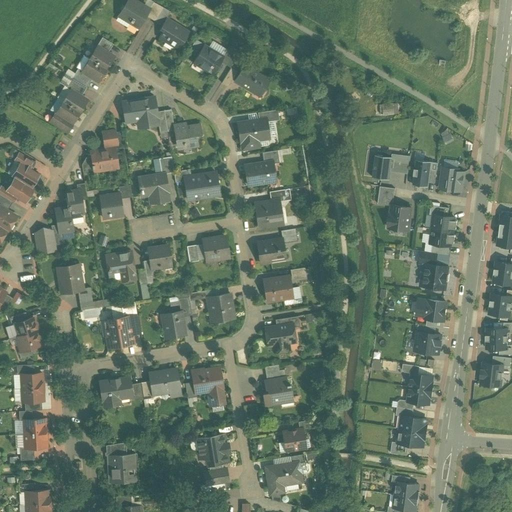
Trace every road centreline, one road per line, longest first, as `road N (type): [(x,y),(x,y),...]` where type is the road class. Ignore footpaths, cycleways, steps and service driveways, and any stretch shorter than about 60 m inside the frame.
road 1 (residential): [(451,442),(500,37)]
road 2 (residential): [(60,172),(123,67),(137,62),(221,113),(240,224)]
road 3 (residential): [(231,347),(72,371)]
road 4 (residential): [(77,511),(72,371)]
road 5 (residential): [(231,347),(251,485)]
road 6 (residential): [(240,224),(254,322),(231,347)]
